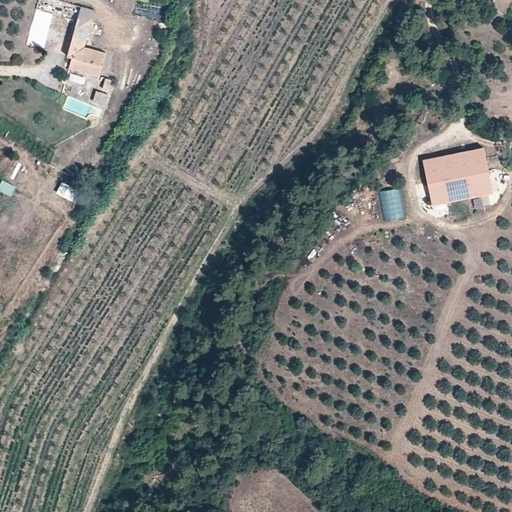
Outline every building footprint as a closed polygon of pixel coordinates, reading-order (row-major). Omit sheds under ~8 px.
[(165,17),(165,4),(138,2),(137,15),(165,17)] [(83,7),(75,36),(87,39),(95,11),(83,7)] [(100,75),(106,52),(85,46),(87,39),(75,36),(69,55),(74,57),(72,64),(71,67),(100,75)] [(112,81),(104,79),(101,87),(109,90),(112,81)] [(108,95),(100,93),(97,101),(105,104),(108,95)] [(492,193),(482,146),(423,159),(433,205),(492,193)] [(17,155),(15,160),(27,166),(30,160),(17,155)] [(5,176),(11,180),(18,169),(12,165),(5,176)] [(0,179),(0,191),(9,196),(14,186),(0,179)] [(60,180),(55,191),(75,201),(80,190),(60,180)] [(357,197),(360,217),(395,212),(392,193),(357,197)]
